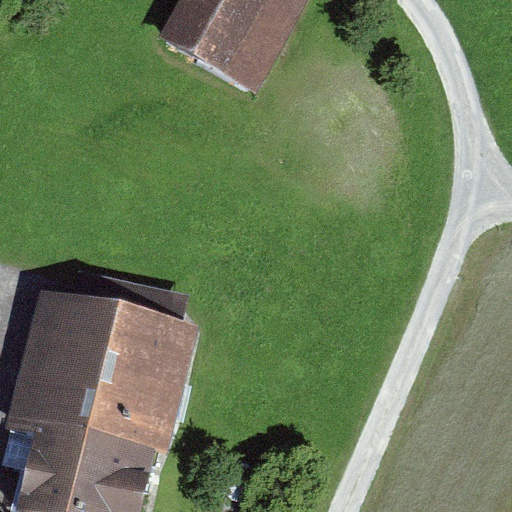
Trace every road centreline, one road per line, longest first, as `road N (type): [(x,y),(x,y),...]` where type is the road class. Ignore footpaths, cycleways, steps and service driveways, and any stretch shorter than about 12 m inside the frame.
road 1 (track): [(345,511),(483,188)]
road 2 (track): [(410,0),(465,79),(483,188),(511,204)]
